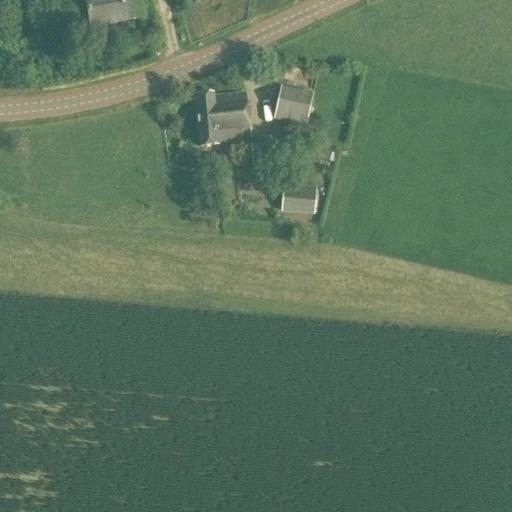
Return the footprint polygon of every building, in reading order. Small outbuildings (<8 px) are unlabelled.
[(83,0),(89,28),(143,19),(139,0),(135,1),(134,0),(83,0)] [(306,128),(313,95),(280,88),(273,121),(306,128)] [(200,149),(216,148),(216,142),(250,139),(246,95),(195,100),(200,149)] [(252,170),(280,167),(278,143),(250,146),(252,170)] [(312,217),(315,190),(284,187),(282,214),(312,217)]
